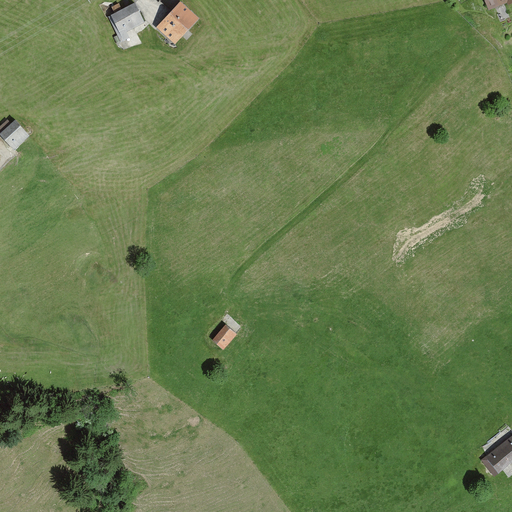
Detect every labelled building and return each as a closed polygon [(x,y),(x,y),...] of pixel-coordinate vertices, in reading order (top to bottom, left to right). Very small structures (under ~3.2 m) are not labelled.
[(511,0),(497,0),(504,13),(511,9),(511,0)] [(159,29),(177,45),(202,19),(184,3),(159,29)] [(147,24),(138,4),(111,16),(123,42),(131,38),(129,32),(147,24)] [(0,129),(19,151),(35,136),(21,120),(16,124),(11,119),(0,129)] [(216,341),(229,351),(242,335),(229,325),(216,341)] [(511,437),(489,456),(504,473),(511,466),(511,437)]
